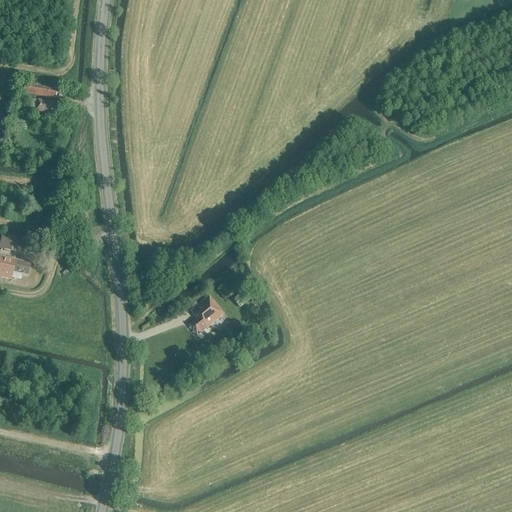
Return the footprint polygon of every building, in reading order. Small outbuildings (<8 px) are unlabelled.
[(55,99),(56,91),(24,85),(23,94),(55,99)] [(37,101),(31,100),(30,108),(35,109),(35,112),(52,115),(54,106),(51,106),(51,103),(37,101)] [(27,132),(28,122),(12,120),(10,129),(27,132)] [(13,252),(16,241),(3,238),(1,249),(13,252)] [(20,279),(21,275),(27,276),(30,265),(14,261),(14,263),(10,262),(10,260),(0,257),(0,278),(11,281),(11,277),(20,279)] [(224,300),(230,295),(223,285),(216,290),(224,300)] [(239,308),(248,300),(242,293),(233,300),(239,308)] [(197,336),(223,315),(209,297),(190,312),(196,320),(188,326),(197,336)]
